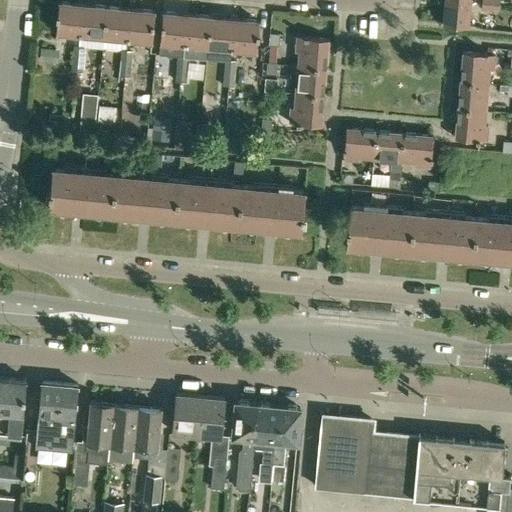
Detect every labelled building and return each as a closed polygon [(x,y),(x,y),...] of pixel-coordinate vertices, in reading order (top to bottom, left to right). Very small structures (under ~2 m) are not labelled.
[(470,1),(459,0),(444,0),(443,23),(467,25),(470,1)] [(490,9),(490,0),(481,0),(481,8),(490,9)] [(499,0),(490,0),(490,9),(498,9),(499,0)] [(56,32),(69,33),(80,34),(83,4),(59,2),(56,32)] [(107,6),(83,4),(80,34),(104,37),(107,6)] [(128,39),(131,8),(107,6),(104,37),(128,39)] [(154,11),(131,8),(128,39),(152,41),(154,11)] [(184,44),(186,14),(162,12),(160,42),(184,44)] [(210,16),(186,14),(184,44),(183,55),(189,56),(207,58),(208,46),(210,16)] [(208,46),(232,48),(234,19),(210,16),(208,46)] [(258,21),(234,19),(232,48),(256,51),(258,21)] [(281,35),(272,34),(272,45),(280,45),(281,35)] [(298,51),(297,64),(325,66),(327,39),(296,36),(295,51),(298,51)] [(79,45),(77,72),(82,72),(85,47),(85,45),(79,45)] [(59,49),(41,47),(40,61),(57,62),(59,49)] [(462,51),(460,79),(490,82),(493,54),(495,54),(495,47),(487,47),(487,53),(462,51)] [(121,48),(120,62),(118,75),(124,76),(127,49),(121,48)] [(127,49),(124,76),(130,76),(132,50),(127,49)] [(174,81),(180,82),(183,55),(176,55),(174,81)] [(183,55),(180,82),(186,82),(189,56),(183,55)] [(222,85),(228,86),(230,60),(224,59),(222,85)] [(236,60),(230,60),(228,86),(233,86),(236,60)] [(277,62),(267,62),(267,73),(276,74),(277,62)] [(294,93),(322,95),(325,66),(297,64),(294,93)] [(511,75),(510,75),(509,85),(500,84),(499,90),(508,91),(507,96),(511,96),(511,75)] [(265,78),(264,91),(276,92),(278,79),(265,78)] [(460,79),(457,107),(487,110),(490,82),(460,79)] [(83,93),(82,105),(79,140),(94,142),(98,94),(83,93)] [(322,95),(294,93),(293,104),(290,103),(288,123),(319,126),(322,95)] [(487,110),(457,107),(454,138),(484,141),(487,110)] [(70,115),(49,113),(48,127),(68,129),(70,115)] [(272,119),(262,118),(261,130),(271,131),(272,119)] [(153,122),(151,139),(168,140),(170,124),(153,122)] [(370,158),(373,131),(345,128),(342,159),(360,160),(360,157),(370,158)] [(403,133),(373,131),(370,158),(400,161),(403,133)] [(432,156),(429,155),(431,136),(403,133),(400,161),(414,163),(414,166),(428,167),(429,159),(432,159),(432,156)] [(225,138),(224,151),(240,153),(242,140),(225,138)] [(511,152),(511,147),(511,141),(503,140),(503,146),(500,145),(499,151),(511,152)] [(112,213),(116,168),(52,162),(48,207),(112,213)] [(179,174),(116,168),(112,213),(175,219),(179,174)] [(353,183),(354,175),(340,173),(339,182),(353,183)] [(242,180),(179,174),(175,219),(238,225),(242,180)] [(398,187),(399,179),(389,178),(388,186),(398,187)] [(301,231),(305,186),(242,180),(238,225),(301,231)] [(440,182),(434,181),(428,181),(427,189),(439,190),(440,182)] [(409,250),(413,208),(349,201),(346,227),(345,227),(344,232),(346,232),(345,244),(409,250)] [(477,214),(413,208),(409,250),(473,256),(477,214)] [(511,217),(477,214),(473,256),(511,259),(511,217)] [(0,431),(21,434),(26,379),(13,378),(0,376),(0,431)] [(22,453),(20,477),(19,480),(36,482),(38,467),(74,470),(75,460),(77,441),(77,440),(77,439),(77,444),(73,444),(78,384),(41,380),(35,440),(23,439),(22,453)] [(173,431),(197,433),(200,396),(177,393),(173,431)] [(225,398),(200,396),(197,433),(221,436),(225,398)] [(108,453),(109,443),(113,403),(90,401),(87,424),(85,450),(108,453)] [(249,402),(242,401),(239,403),(237,403),(234,434),(244,435),(241,468),(238,471),(237,483),(239,487),(251,488),(255,447),(259,405),(250,404),(249,402)] [(138,406),(113,403),(109,443),(135,446),(138,406)] [(261,403),(259,405),(255,447),(263,448),(262,462),(273,463),(278,406),(270,406),(268,404),(261,403)] [(297,440),(299,408),(296,408),(294,406),(287,405),(284,407),(278,406),(273,463),(284,464),(286,439),(297,440)] [(162,408),(138,406),(135,446),(159,448),(160,431),(162,408)] [(407,495),(412,434),(363,429),(363,419),(321,415),(314,487),(407,495)] [(505,443),(412,434),(407,495),(489,503),(488,511),(511,511),(511,487),(509,487),(511,474),(502,473),(505,443)] [(180,448),(167,447),(164,478),(165,478),(164,484),(175,485),(176,479),(177,479),(180,448)] [(0,475),(20,477),(22,453),(14,452),(13,466),(0,464),(0,475)] [(226,457),(213,456),(211,488),(224,489),(226,457)] [(87,485),(89,462),(75,460),(74,470),(73,484),(87,485)] [(163,475),(147,473),(145,473),(143,500),(160,502),(163,475)] [(0,495),(0,511),(11,511),(13,496),(0,495)]
